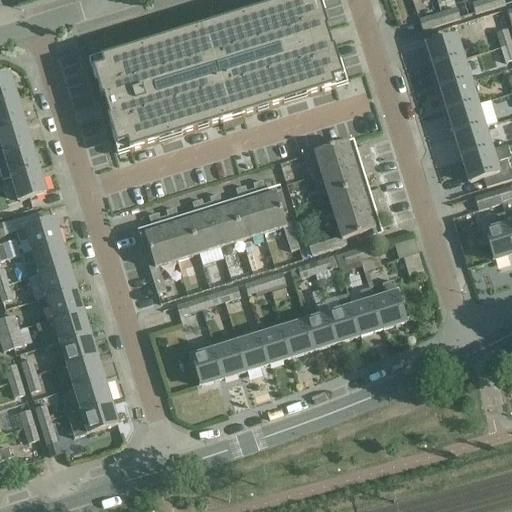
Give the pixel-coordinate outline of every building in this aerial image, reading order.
[(94,71),(93,72),(102,102),(104,101),(109,120),(108,120),(117,150),(127,147),(130,154),(233,122),(232,121),(241,118),(241,120),(335,91),(333,83),(344,80),(334,50),(333,51),(327,32),(329,32),(319,2),(309,5),(307,0),(299,0),(277,7),(279,12),(256,19),(255,14),(238,19),(240,24),(230,27),(229,22),(212,27),(214,32),(205,35),(204,29),(178,37),(180,43),(170,46),(169,40),(152,45),(154,51),(132,57),(130,52),(101,61),(103,69),(94,72),(94,71)] [(475,17),(490,12),(487,0),(472,5),(475,17)] [(502,0),(487,0),(490,12),(505,8),(502,0)] [(442,15),(446,26),(460,22),(457,10),(442,15)] [(446,26),(442,15),(419,22),(422,34),(446,26)] [(503,27),(499,15),(479,21),(483,33),(503,27)] [(500,51),(511,47),(507,32),(495,35),(500,51)] [(434,71),(463,62),(455,39),(427,48),(434,71)] [(511,48),(511,47),(500,51),(501,52),(483,57),(482,56),(473,59),(474,63),(480,62),(482,67),(501,62),(501,61),(503,60),(505,66),(511,63),(511,48)] [(463,62),(434,71),(441,94),(470,85),(463,62)] [(0,107),(17,102),(10,78),(0,80),(0,107)] [(470,85),(441,94),(448,116),(477,107),(470,85)] [(17,102),(0,107),(0,132),(24,125),(17,102)] [(477,107),(448,116),(455,139),(484,130),(477,107)] [(0,158),(31,149),(24,125),(0,132),(0,158)] [(462,162),(491,153),(484,130),(455,139),(462,162)] [(321,178),(365,164),(364,159),(369,158),(367,149),(358,152),(355,143),(314,156),(321,178)] [(12,180),(39,172),(31,149),(0,158),(0,174),(3,183),(12,180)] [(495,165),(491,153),(462,162),(470,185),(483,181),(486,191),(511,182),(511,177),(507,161),(495,165)] [(328,200),(367,188),(364,178),(375,175),(372,165),(366,167),(365,164),(321,178),(328,200)] [(39,172),(12,180),(20,205),(46,196),(39,172)] [(285,237),(294,234),(291,225),(286,227),(283,216),(287,215),(279,189),(266,193),(263,184),(253,187),(254,191),(251,192),(264,236),(283,231),(285,237)] [(334,221),(379,208),(377,202),(383,201),(380,192),(370,195),(367,188),(328,200),(334,221)] [(511,188),(498,193),(501,204),(511,200),(511,188)] [(264,236),(251,192),(247,193),(245,189),(235,192),(238,201),(231,204),(243,243),(264,236)] [(474,200),(474,201),(477,211),(478,214),(491,210),(502,207),(501,204),(498,193),(488,196),(474,200)] [(243,243),(231,204),(222,206),(219,197),(209,200),(210,205),(207,206),(221,250),(243,243)] [(221,250),(207,206),(204,207),(202,203),(192,206),(195,215),(187,217),(200,257),(221,250)] [(336,242),(338,251),(347,248),(346,243),(382,231),(379,222),(388,219),(385,209),(380,211),(379,208),(334,221),(340,241),(336,242)] [(200,257),(187,217),(179,220),(176,211),(166,214),(167,218),(164,219),(178,263),(200,257)] [(178,263),(164,219),(160,220),(158,216),(149,219),(152,229),(144,231),(143,231),(137,233),(146,260),(152,258),(155,268),(149,270),(152,279),(162,276),(160,269),(178,263)] [(498,230),(485,235),(494,263),(511,257),(511,238),(508,227),(505,216),(494,219),(496,225),(498,230)] [(33,255),(62,247),(54,223),(26,232),(22,219),(0,225),(0,264),(11,261),(9,255),(5,256),(3,247),(0,247),(0,240),(6,238),(5,237),(16,234),(19,245),(29,242),(33,254),(33,255)] [(288,245),(297,243),(294,234),(285,237),(288,245)] [(468,240),(473,255),(490,250),(485,235),(468,240)] [(338,251),(336,242),(327,245),(330,253),(338,251)] [(297,243),(288,245),(291,254),(300,252),(297,243)] [(330,253),(327,245),(319,247),(322,256),(330,253)] [(40,278),(69,269),(62,247),(33,255),(33,254),(22,257),(25,268),(36,264),(40,278)] [(322,256),(319,247),(310,250),(313,258),(322,256)] [(358,252),(361,262),(376,258),(373,247),(358,252)] [(336,259),(339,269),(361,262),(358,252),(336,259)] [(331,272),(339,269),(336,259),(312,266),(316,277),(318,285),(333,281),(331,272)] [(300,281),(307,279),(316,277),(312,266),(297,271),(300,281)] [(382,267),(365,273),(370,288),(387,282),(382,267)] [(47,301),(76,292),(69,269),(40,278),(47,301)] [(162,276),(152,279),(154,288),(165,284),(162,276)] [(267,280),(270,291),(285,286),(282,276),(267,280)] [(270,291),(267,280),(244,287),(247,298),(270,291)] [(375,304),(384,333),(407,325),(398,297),(394,283),(381,287),(386,300),(375,304)] [(165,284),(154,288),(157,297),(167,293),(165,284)] [(8,287),(0,289),(0,298),(2,305),(12,302),(8,287)] [(222,294),(225,305),(240,300),(237,290),(222,294)] [(384,333),(375,304),(374,304),(370,290),(359,294),(363,307),(352,311),(361,340),(384,333)] [(54,323),(83,314),(76,292),(47,301),(54,323)] [(316,354),(338,347),(330,318),(328,318),(321,293),(312,295),(316,308),(315,309),(319,321),(307,325),(316,354)] [(225,305),(222,294),(207,299),(210,309),(225,305)] [(14,298),(16,309),(37,307),(36,295),(14,298)] [(330,318),(338,347),(361,340),(352,311),(348,297),(337,300),(341,314),(330,318)] [(199,301),(176,309),(179,319),(202,312),(199,301)] [(61,346),(90,337),(83,314),(54,323),(61,346)] [(0,339),(27,332),(26,330),(20,332),(15,318),(0,322),(0,339)] [(208,338),(221,336),(219,322),(185,327),(187,342),(208,339),(208,338)] [(284,332),(293,361),(316,354),(307,325),(284,332)] [(27,332),(0,339),(0,345),(3,354),(31,346),(27,332)] [(261,339),(270,368),(293,361),(284,332),(261,339)] [(68,368),(97,359),(90,337),(61,346),(68,368)] [(239,346),(248,375),(270,368),(261,339),(239,346)] [(216,353),(225,382),(248,375),(239,346),(216,353)] [(225,382),(216,353),(192,360),(201,389),(225,382)] [(75,391),(104,382),(97,359),(68,368),(75,391)] [(55,362),(35,367),(38,377),(57,371),(55,362)] [(25,381),(35,378),(31,363),(21,366),(25,381)] [(10,385),(20,382),(15,367),(5,370),(10,385)] [(35,378),(25,381),(30,396),(40,393),(35,378)] [(20,382),(10,385),(15,401),(24,398),(20,382)] [(82,413),(111,404),(104,382),(75,391),(82,413)] [(111,404),(82,413),(90,437),(118,428),(111,404)] [(40,427),(49,423),(49,422),(58,419),(56,412),(47,415),(45,408),(35,411),(40,427)] [(24,431),(34,428),(29,413),(19,416),(24,431)] [(47,449),(56,446),(49,423),(40,427),(47,449)] [(29,446),(38,443),(34,428),(24,431),(29,446)] [(0,464),(1,464),(0,464),(11,460),(8,450),(0,452),(0,464)]
